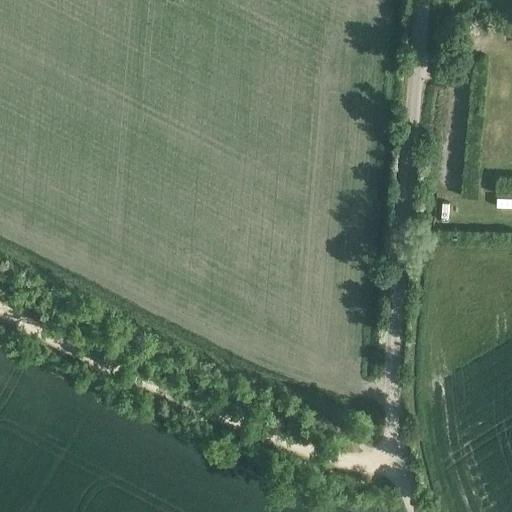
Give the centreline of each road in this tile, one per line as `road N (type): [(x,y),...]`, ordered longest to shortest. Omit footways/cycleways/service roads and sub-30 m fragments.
road 1 (residential): [(415,511),(399,460),(391,383),(420,0)]
road 2 (track): [(0,308),(341,461),(372,463)]
